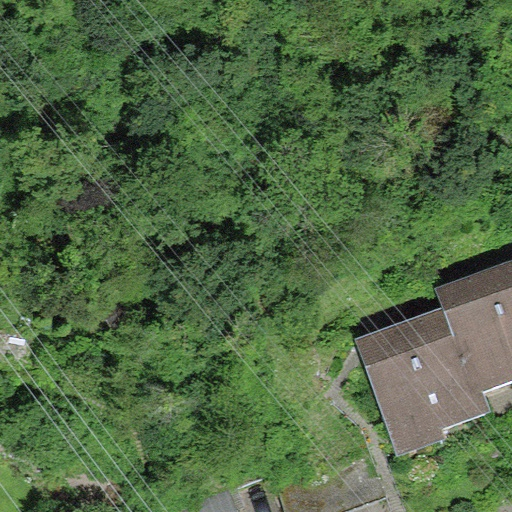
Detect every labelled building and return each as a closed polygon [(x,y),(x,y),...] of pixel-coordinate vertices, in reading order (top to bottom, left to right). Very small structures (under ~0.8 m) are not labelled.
[(511,357),(511,252),(433,281),(439,296),(466,373),(511,357)] [(471,385),(439,296),(346,329),(381,425),(429,407),(429,408),(473,393),(471,385)] [(358,414),(265,445),(287,509),(380,479),(358,414)] [(243,511),(228,471),(174,491),(181,511),(243,511)] [(137,511),(181,511),(174,491),(135,505),(137,511)]
